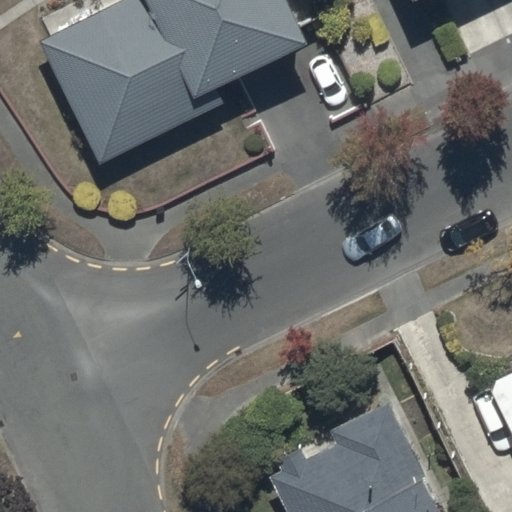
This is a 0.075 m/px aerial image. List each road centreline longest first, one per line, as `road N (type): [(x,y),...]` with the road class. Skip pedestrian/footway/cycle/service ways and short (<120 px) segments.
road 1 (residential): [(49,384),(511,155)]
road 2 (residential): [(49,384),(106,511)]
